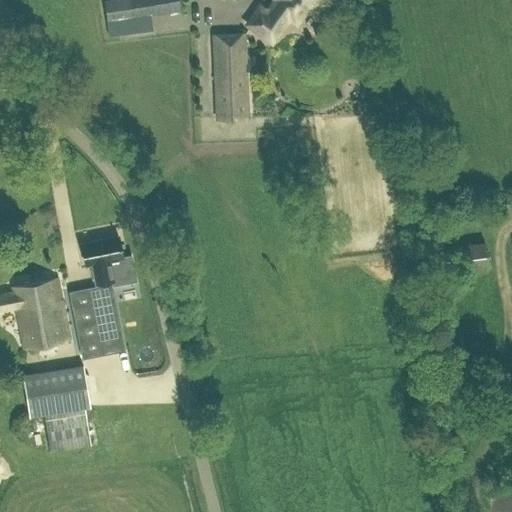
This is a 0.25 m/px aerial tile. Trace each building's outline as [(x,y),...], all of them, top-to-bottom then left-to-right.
[(179,10),(177,0),(103,0),(101,0),(107,37),(149,31),(147,15),(179,10)] [(279,0),(269,14),(259,7),(248,24),(271,41),(283,24),(281,23),(286,15),(290,18),(295,22),(302,13),(300,6),(314,4),(333,1),(333,0),(279,0)] [(248,118),(243,33),(210,34),(214,120),(248,118)] [(122,257),(118,235),(81,243),(85,265),(94,263),(97,274),(95,275),(104,321),(116,319),(107,273),(109,273),(106,260),(122,257)] [(486,267),(483,242),(442,246),(445,271),(486,267)] [(69,338),(56,278),(12,287),(13,291),(0,293),(0,310),(16,308),(24,347),(69,338)] [(89,406),(82,365),(21,375),(28,417),(42,414),(49,451),(89,444),(82,408),(89,406)]
